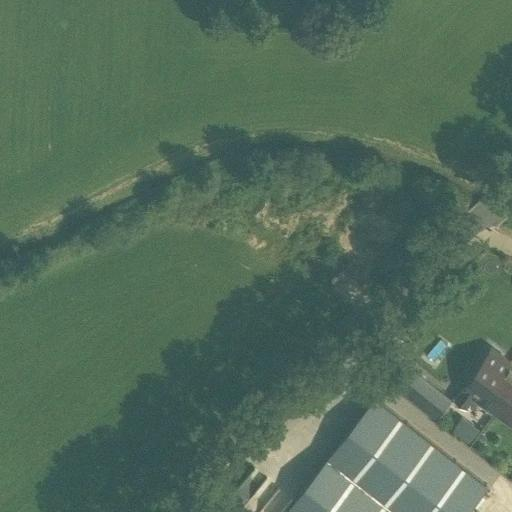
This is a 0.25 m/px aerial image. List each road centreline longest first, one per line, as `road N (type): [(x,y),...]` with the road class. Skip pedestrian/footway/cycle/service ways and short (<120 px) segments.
road 1 (track): [(0,242),(239,137),(372,138),(511,184)]
road 2 (unclassified): [(160,511),(511,190)]
